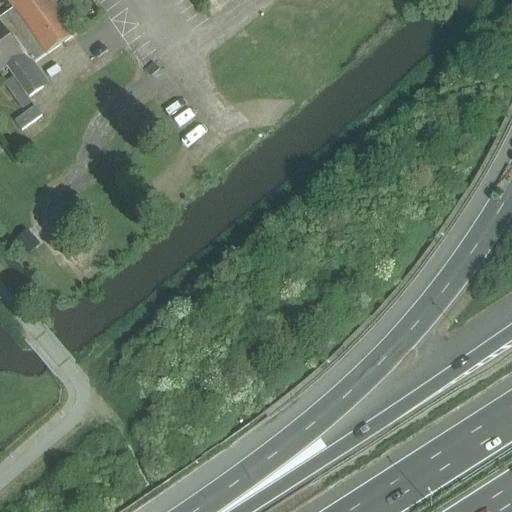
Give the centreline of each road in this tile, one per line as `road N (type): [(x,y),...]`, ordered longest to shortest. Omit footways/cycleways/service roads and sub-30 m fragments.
road 1 (motorway): [(511,187),(376,369),(196,511)]
road 2 (track): [(82,273),(44,219),(57,191),(86,165),(107,113),(192,60),(252,0)]
road 3 (motorway): [(511,331),(332,453),(225,511)]
road 4 (motorway): [(511,417),(364,511)]
